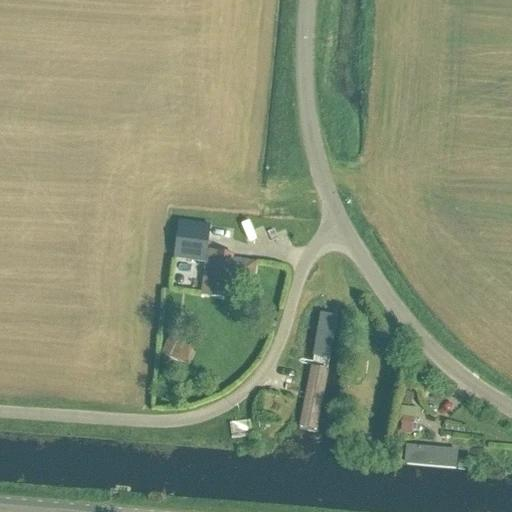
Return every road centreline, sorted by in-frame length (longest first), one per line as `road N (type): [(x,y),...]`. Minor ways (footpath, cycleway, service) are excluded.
road 1 (unclassified): [(338,223),(313,249),(270,363),(220,408),(155,423),(0,411)]
road 2 (unclassified): [(511,410),(430,350),(391,307),(338,223)]
road 3 (unclassified): [(338,223),(305,106),(306,0)]
